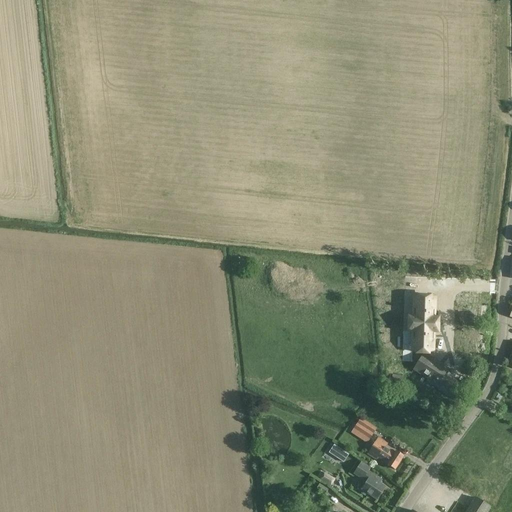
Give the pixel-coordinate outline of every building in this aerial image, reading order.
[(418,331),(418,351),(433,351),(433,329),(436,329),(437,313),(433,313),(434,295),(415,295),(415,313),(412,313),(412,318),(412,319),(412,329),(415,329),(415,331),(418,331)] [(448,370),(423,354),(414,369),(428,379),(427,380),(439,388),(438,390),(456,401),(465,387),(445,374),(448,370)] [(361,419),(354,429),(369,439),(375,429),(361,419)] [(386,445),(377,439),(367,454),(377,461),(378,459),(395,470),(403,457),(395,452),(394,454),(385,447),(386,445)] [(334,445),(328,453),(343,463),(349,455),(334,445)] [(381,480),(368,472),(371,468),(361,462),(353,475),(363,481),(363,480),(366,482),(361,489),(377,500),(385,488),(379,484),(381,480)] [(334,480),(333,479),(324,473),(319,480),(330,487),(334,480)] [(325,495),(328,490),(319,484),(316,489),(325,495)] [(466,511),(487,511),(490,508),(475,498),(466,511)]
